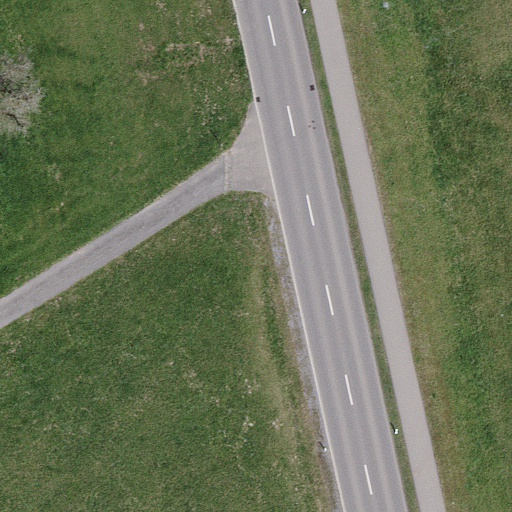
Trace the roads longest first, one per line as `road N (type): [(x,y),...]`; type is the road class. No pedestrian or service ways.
road 1 (tertiary): [(265,0),(375,511)]
road 2 (track): [(291,123),(0,324)]
